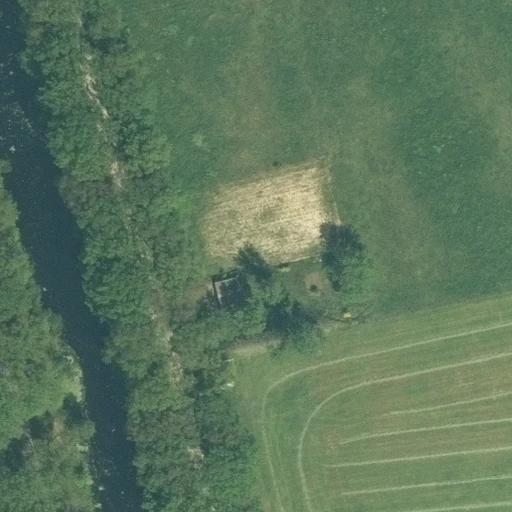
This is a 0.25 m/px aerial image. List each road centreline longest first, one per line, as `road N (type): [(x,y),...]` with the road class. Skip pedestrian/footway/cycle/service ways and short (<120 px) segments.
road 1 (track): [(208,511),(65,0)]
road 2 (unclassified): [(0,357),(43,511)]
